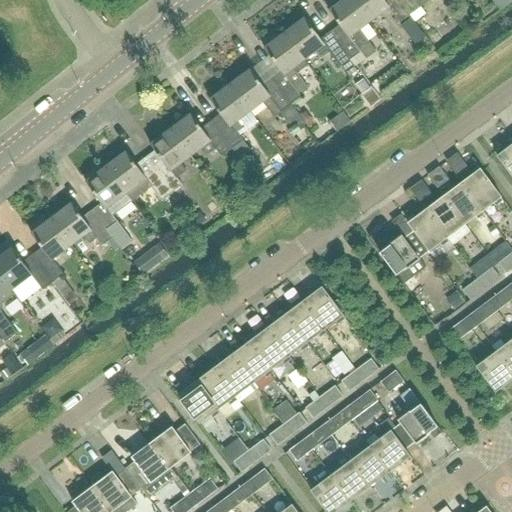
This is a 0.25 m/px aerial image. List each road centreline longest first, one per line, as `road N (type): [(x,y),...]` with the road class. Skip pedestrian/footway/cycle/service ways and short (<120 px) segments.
road 1 (residential): [(0,472),(511,85)]
road 2 (unclassified): [(0,160),(195,0)]
road 3 (residential): [(415,511),(511,439)]
